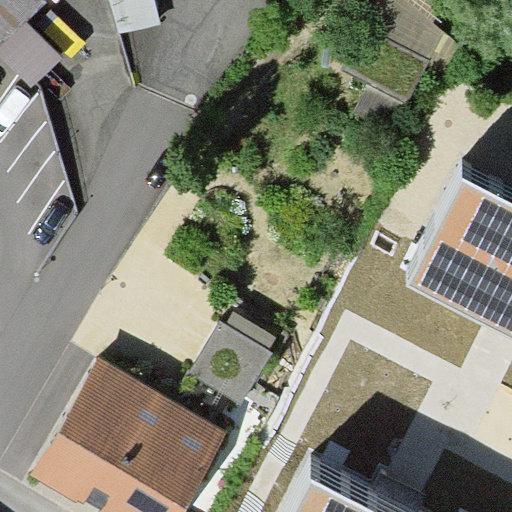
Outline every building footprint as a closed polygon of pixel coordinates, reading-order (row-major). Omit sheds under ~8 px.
[(0,0),(0,48),(46,0),(0,0)] [(364,28),(343,67),(405,100),(427,61),(364,28)] [(234,312),(226,325),(269,351),(277,337),(234,312)] [(221,321),(189,371),(241,404),(272,353),(269,351),(226,325),(221,321)] [(98,359),(31,474),(96,511),(179,511),(225,433),(98,359)]
